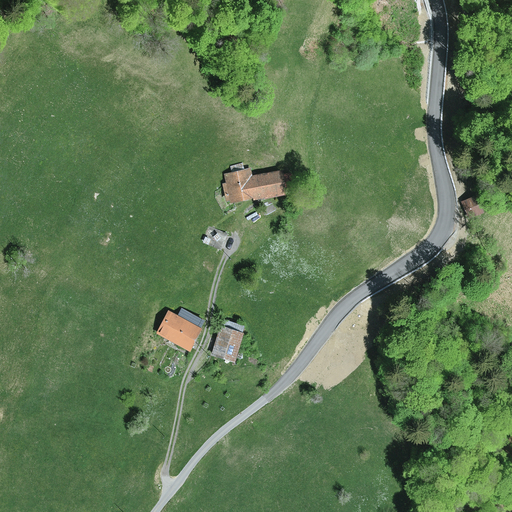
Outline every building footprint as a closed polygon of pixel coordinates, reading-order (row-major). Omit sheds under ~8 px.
[(253,176),(251,167),(224,174),(231,203),(255,198),(255,200),(289,194),(289,192),(293,192),(290,172),(285,173),(284,170),(253,176)] [(478,195),(462,202),(469,219),(485,213),(478,195)] [(228,234),(209,226),(203,243),(222,250),(228,234)] [(179,314),(169,309),(156,333),(192,351),(204,328),(202,327),(205,320),(182,308),(179,314)] [(223,326),(221,325),(212,355),(236,363),(246,333),(244,332),(246,326),(225,319),(223,326)]
